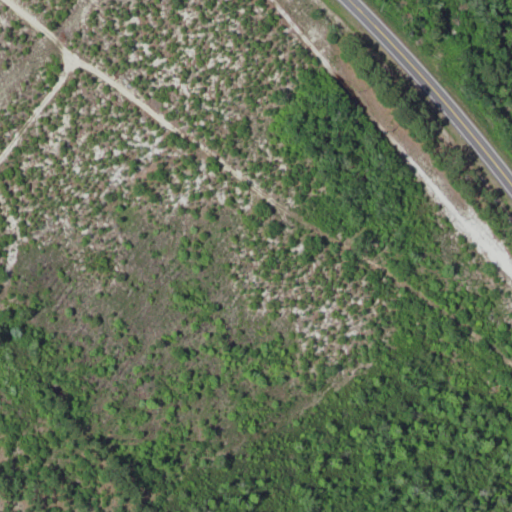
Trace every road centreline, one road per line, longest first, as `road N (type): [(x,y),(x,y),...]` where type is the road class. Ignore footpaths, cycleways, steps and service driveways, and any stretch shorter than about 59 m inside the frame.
road 1 (track): [(511,378),(338,241),(74,58),(8,0)]
road 2 (secondary): [(511,184),(348,0)]
road 3 (track): [(0,156),(74,58)]
